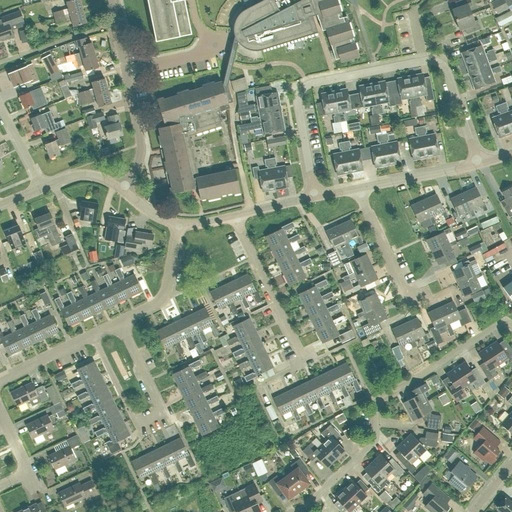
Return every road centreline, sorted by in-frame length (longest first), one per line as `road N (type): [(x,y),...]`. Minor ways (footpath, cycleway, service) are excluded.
road 1 (residential): [(295,511),(375,440),(377,398),(506,320),(511,325)]
road 2 (residential): [(423,60),(303,87),(297,101),(314,196)]
road 3 (residential): [(92,334),(136,423),(162,411),(119,321)]
road 4 (residential): [(122,189),(140,142),(110,0)]
road 5 (residential): [(304,363),(233,215)]
road 6 (residential): [(430,292),(414,297),(401,286),(357,188)]
road 7 (residential): [(478,164),(446,70),(423,60)]
road 8 (residential): [(119,321),(161,299),(180,225)]
road 9 (residential): [(357,188),(478,164)]
